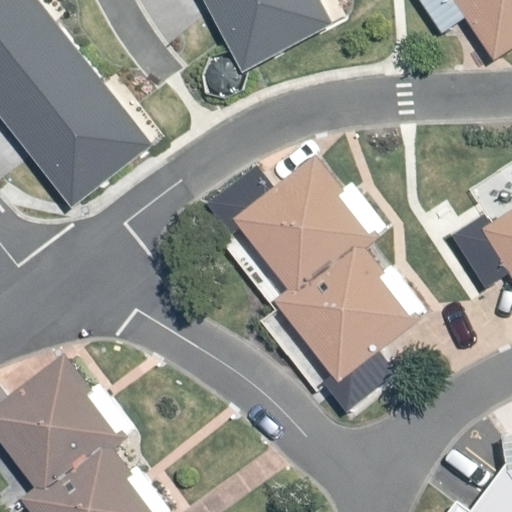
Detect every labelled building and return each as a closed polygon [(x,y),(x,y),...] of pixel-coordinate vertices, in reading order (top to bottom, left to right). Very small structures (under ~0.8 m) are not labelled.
[(43,0),(0,0),(0,102),(80,204),(157,144),(43,0)] [(326,0),(214,0),(250,66),(337,20),(326,0)] [(511,0),(458,0),(500,62),(511,53),(511,0)] [(387,235),(322,152),(240,217),(295,287),(280,299),(346,382),(429,316),(374,246),(387,235)] [(511,214),(486,231),(511,272),(511,214)] [(135,434),(72,350),(0,403),(0,430),(41,485),(27,496),(39,511),(167,511),(119,446),(135,434)] [(465,499),(455,511),(511,511),(511,403),(493,412),(511,436),(511,437),(511,465),(479,509),(465,499)]
